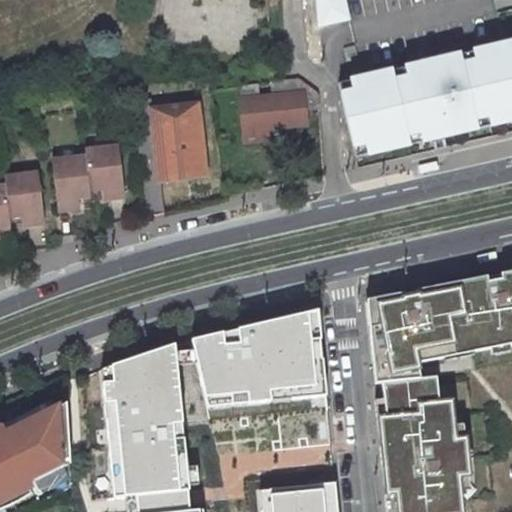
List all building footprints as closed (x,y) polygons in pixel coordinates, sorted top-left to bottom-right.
[(511,43),(338,88),(360,169),(511,134),(511,43)] [(298,79),(272,83),(273,94),(302,90),(305,111),(320,109),(319,96),(298,79)] [(258,85),(240,87),(241,98),(259,96),(258,85)] [(259,96),(241,98),(245,130),(307,122),(305,111),(302,90),(273,94),(259,96)] [(135,114),(148,214),(166,209),(162,180),(207,175),(198,106),(167,110),(168,115),(154,117),(153,112),(135,114)] [(121,199),(115,147),(83,150),(84,156),(87,191),(100,190),(101,201),(121,199)] [(50,160),(57,212),(77,210),(76,198),(88,197),(87,191),(84,156),(50,160)] [(4,189),(8,221),(19,221),(21,232),(40,229),(34,178),(3,181),(4,189)] [(0,189),(0,231),(9,230),(8,221),(4,189),(0,189)] [(9,230),(0,231),(0,240),(10,239),(9,230)] [(511,353),(511,277),(365,306),(385,511),(477,511),(474,482),(480,482),(477,444),(469,444),(465,404),(452,405),(452,364),(511,353)] [(317,311),(191,341),(192,345),(195,355),(210,421),(326,398),(317,311)] [(175,346),(101,370),(108,498),(119,497),(120,511),(195,511),(195,493),(184,494),(175,359),(195,355),(192,345),(175,349),(175,346)] [(63,392),(0,424),(0,511),(9,511),(69,482),(63,392)] [(339,511),(336,485),(261,492),(263,511),(339,511)]
